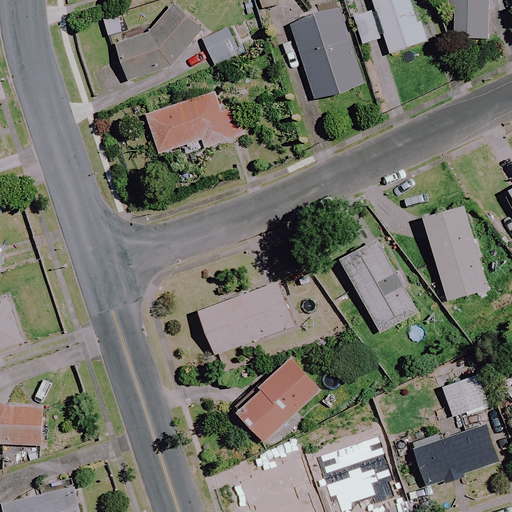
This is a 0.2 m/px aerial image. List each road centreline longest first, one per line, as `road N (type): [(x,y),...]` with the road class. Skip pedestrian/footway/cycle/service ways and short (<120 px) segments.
road 1 (residential): [(99,264),(266,210),(511,94)]
road 2 (residential): [(99,264),(30,54),(26,0)]
road 3 (residential): [(179,511),(99,264)]
